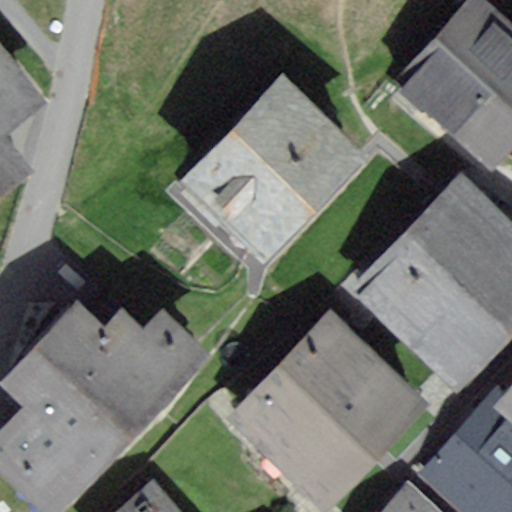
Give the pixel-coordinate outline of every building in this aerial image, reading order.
[(395,88),(492,175),(511,152),(511,40),(470,5),(395,88)] [(0,202),(33,177),(4,141),(48,106),(0,44),(0,202)] [(281,79),(177,189),(262,269),(366,159),(281,79)] [(511,216),(452,164),(334,279),(450,391),(511,327),(511,216)] [(0,469),(44,511),(59,511),(210,354),(160,307),(141,327),(121,308),(103,326),(77,301),(0,381),(0,384),(23,407),(0,430),(0,469)] [(330,311),(224,420),(320,511),(323,511),(427,404),(330,311)] [(511,374),(491,397),(511,417),(511,374)] [(410,483),(441,511),(511,511),(511,417),(491,397),(410,483)] [(382,511),(441,511),(410,483),(382,511)] [(175,511),(153,484),(118,511),(175,511)] [(272,511),(262,498),(245,511),(272,511)]
